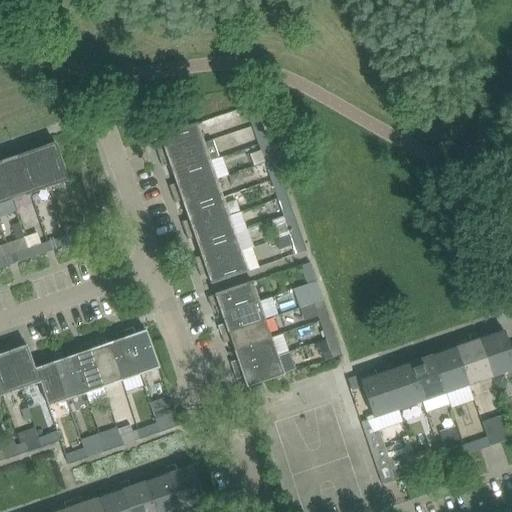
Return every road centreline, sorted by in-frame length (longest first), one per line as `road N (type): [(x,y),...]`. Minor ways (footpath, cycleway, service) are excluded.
road 1 (residential): [(258,511),(236,447),(202,407),(154,269)]
road 2 (residential): [(0,325),(154,269)]
road 3 (residential): [(154,269),(102,114)]
